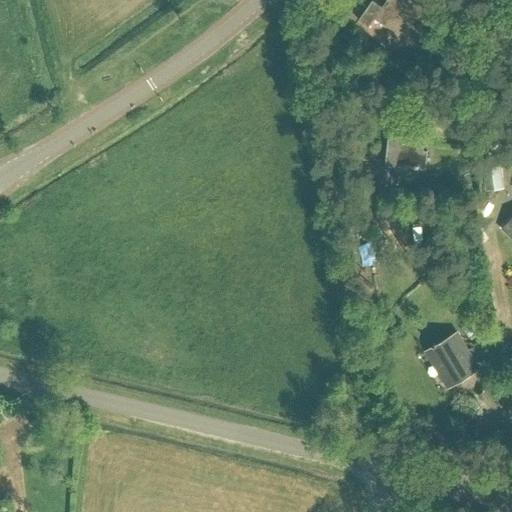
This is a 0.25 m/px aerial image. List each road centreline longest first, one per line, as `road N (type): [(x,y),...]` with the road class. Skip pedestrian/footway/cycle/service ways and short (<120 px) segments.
road 1 (unclassified): [(390,470),(0,375)]
road 2 (tertiary): [(0,177),(181,62),(260,0)]
road 3 (unclassified): [(390,470),(511,488)]
